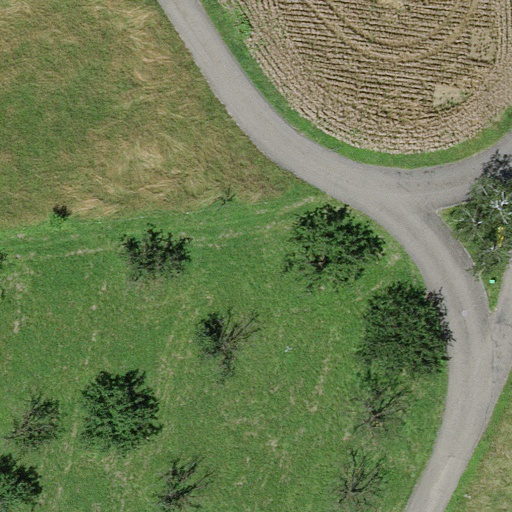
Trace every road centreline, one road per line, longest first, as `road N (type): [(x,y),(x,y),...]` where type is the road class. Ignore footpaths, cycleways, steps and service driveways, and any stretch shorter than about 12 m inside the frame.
road 1 (unclassified): [(178,0),(229,90),(299,162),(375,190)]
road 2 (unclassified): [(375,190),(456,282),(491,380)]
road 3 (unclassified): [(491,380),(436,511)]
road 4 (unclassified): [(375,190),(493,178),(511,167)]
